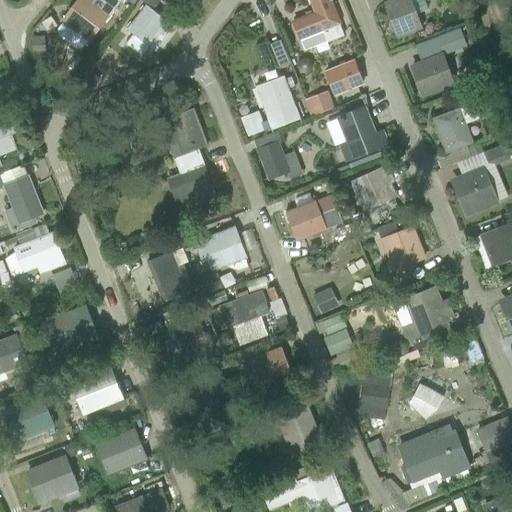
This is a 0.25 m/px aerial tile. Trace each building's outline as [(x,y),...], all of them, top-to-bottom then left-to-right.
[(76,0),(59,23),(61,24),(57,30),(58,37),(75,50),(82,50),(86,43),(88,44),(121,0),(76,0)] [(147,46),(155,52),(175,27),(152,10),(160,1),(158,0),(141,0),(140,2),(144,5),(126,30),(134,36),(126,46),(140,56),(147,46)] [(327,44),(344,37),(339,25),(341,24),(331,0),(308,0),(313,12),(290,21),(298,42),(300,41),(304,51),(326,42),(327,44)] [(396,40),(421,30),(416,14),(428,10),(423,0),(387,0),(382,2),(396,40)] [(421,99),(456,86),(444,56),(467,47),(460,29),(415,47),(421,62),(408,66),(421,99)] [(30,37),(30,56),(44,55),(44,44),(45,44),(45,37),(30,37)] [(279,68),(290,64),(280,41),(270,45),(269,43),(267,44),(276,67),(279,66),(279,68)] [(333,97),(364,85),(354,60),(323,71),(333,97)] [(266,134),(300,121),(284,76),(254,87),(267,122),(263,123),(258,112),(239,119),(246,138),(265,131),(266,134)] [(310,115),(333,106),(327,92),(304,101),(310,115)] [(466,147),(473,144),(466,125),(479,120),(473,105),(461,109),(460,108),(431,119),(445,155),(437,158),(440,168),(456,163),(483,152),(479,143),(467,148),(466,147)] [(344,164),(389,147),(382,130),(376,132),(366,106),(335,117),(336,119),(325,123),(334,147),(337,145),(344,164)] [(180,216),(218,202),(198,150),(208,146),(194,108),(160,121),(179,174),(166,178),(180,216)] [(0,163),(0,156),(16,150),(11,135),(16,133),(16,132),(20,131),(14,116),(9,118),(8,114),(0,117),(0,166),(1,166),(0,163)] [(268,182),(301,169),(295,152),(285,156),(279,141),(275,142),(272,135),(257,140),(260,148),(255,150),(268,182)] [(21,166),(22,166),(42,159),(37,145),(16,152),(21,166)] [(465,219),(499,205),(498,201),(508,197),(495,166),(511,159),(511,145),(505,148),(504,145),(483,152),(456,163),(461,175),(450,179),(465,219)] [(35,219),(45,215),(28,175),(26,176),(22,166),(21,166),(0,175),(0,190),(3,188),(11,208),(4,212),(13,233),(37,224),(35,219)] [(361,212),(398,193),(385,166),(348,184),(361,212)] [(297,243),(326,230),(326,228),(342,223),(336,209),(321,214),(316,201),(307,204),(304,196),(294,199),(297,208),(285,213),(297,243)] [(245,261),(247,260),(245,253),(257,248),(251,230),(238,235),(235,226),(232,227),(229,219),(195,232),(198,240),(194,243),(201,263),(203,263),(206,271),(210,270),(211,273),(227,267),(227,268),(236,272),(247,268),(245,261)] [(491,269),(511,260),(511,222),(478,236),(479,237),(472,239),(484,270),(490,267),(491,269)] [(39,276),(66,266),(53,232),(49,234),(45,225),(16,237),(19,246),(13,248),(14,253),(4,260),(12,279),(37,269),(39,276)] [(393,272),(426,259),(413,225),(379,238),(393,272)] [(164,304),(188,293),(171,253),(146,262),(164,304)] [(60,296),(77,289),(69,268),(52,275),(60,296)] [(203,296),(223,288),(217,273),(197,280),(203,296)] [(408,347),(450,330),(447,323),(455,320),(447,299),(446,300),(443,291),(439,293),(436,286),(402,299),(405,305),(393,310),(408,347)] [(321,314),(339,305),(331,290),(313,298),(321,314)] [(261,317),(270,314),(261,291),(248,295),(246,291),(234,295),(236,300),(218,306),(219,308),(211,311),(218,332),(227,329),(233,327),(239,346),(267,336),(261,317)] [(227,302),(223,292),(207,298),(210,308),(227,302)] [(511,327),(511,299),(502,304),(511,327)] [(58,355),(100,339),(86,305),(45,321),(58,355)] [(183,353),(207,345),(200,325),(205,323),(200,309),(194,311),(194,309),(169,319),(183,353)] [(327,336),(347,328),(342,315),(321,323),(327,336)] [(0,374),(27,364),(18,340),(33,335),(29,324),(13,330),(14,334),(0,339),(0,374)] [(349,337),(346,330),(323,339),(330,356),(362,344),(359,334),(349,337)] [(475,363),(484,359),(473,332),(463,336),(475,363)] [(257,390),(292,377),(282,347),(265,354),(261,343),(225,359),(229,370),(245,363),(257,390)] [(341,373),(359,365),(352,350),(335,357),(336,359),(329,362),(333,374),(340,371),(341,373)] [(441,352),(444,367),(457,365),(455,350),(441,352)] [(351,416),(384,422),(393,367),(422,357),(419,351),(370,368),(369,372),(365,371),(365,374),(362,374),(339,383),(351,416)] [(104,415),(126,407),(111,367),(69,382),(69,383),(57,387),(62,399),(73,394),(82,417),(102,410),(104,415)] [(190,415),(234,398),(224,373),(180,390),(190,415)] [(17,395),(37,386),(33,374),(12,383),(17,395)] [(408,405),(426,420),(438,410),(444,399),(420,384),(408,405)] [(0,411),(13,445),(55,428),(41,394),(0,409),(0,411)] [(291,458),(323,446),(307,404),(288,412),(290,417),(277,422),(291,458)] [(490,465),(511,456),(511,428),(507,417),(476,430),(490,465)] [(452,431),(450,425),(396,445),(404,466),(400,468),(407,486),(439,474),(441,480),(470,469),(456,430),(452,431)] [(106,477),(148,461),(135,428),(93,445),(106,477)] [(366,445),(372,458),(383,454),(381,448),(382,448),(379,441),(378,441),(377,440),(366,445)] [(38,506),(79,490),(66,456),(25,472),(38,506)] [(317,511),(344,502),(332,469),(297,482),(296,480),(261,493),(268,511),(288,504),(291,511),(317,511)] [(163,511),(170,510),(162,488),(115,507),(116,511),(163,511)] [(484,511),(511,511),(511,491),(482,505),(484,511)] [(350,511),(347,503),(325,511),(350,511)]
